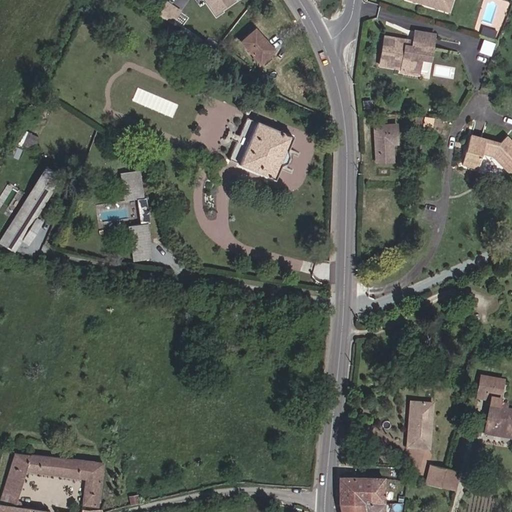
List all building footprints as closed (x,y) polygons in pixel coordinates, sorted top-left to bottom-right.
[(160,13),(174,23),(183,10),(168,0),(160,13)] [(203,0),(215,15),(235,0),(203,0)] [(403,0),(438,11),(441,0),(403,0)] [(441,0),(438,11),(444,13),(448,0),(441,0)] [(269,47),(255,24),(241,32),(255,56),(269,47)] [(408,33),(407,39),(429,43),(429,36),(408,33)] [(426,62),(429,43),(407,39),(406,43),(406,49),(401,48),(401,43),(380,40),(376,68),(397,71),(397,74),(414,77),(416,61),(426,62)] [(323,114),(314,109),(312,112),(321,117),(323,114)] [(412,129),(419,130),(422,118),(415,116),(412,129)] [(257,121),(239,165),(274,179),(280,166),(285,164),(290,154),(287,148),(291,136),(257,121)] [(386,172),(387,153),(390,153),(390,135),(372,134),(372,160),(372,171),(386,172)] [(493,148),(465,141),(457,169),(475,174),(479,159),(489,162),(493,148)] [(493,148),(489,162),(503,179),(511,170),(511,153),(502,142),(493,148)] [(133,170),(119,172),(124,199),(133,198),(137,222),(128,224),(131,247),(145,245),(141,222),(145,221),(141,196),(137,197),(133,170)] [(34,178),(0,243),(17,252),(51,187),(34,178)] [(23,241),(30,244),(42,219),(35,216),(23,241)] [(147,257),(145,245),(131,247),(133,259),(147,257)] [(285,359),(287,352),(279,350),(278,358),(285,359)] [(511,434),(511,410),(507,410),(511,382),(491,379),(487,399),(500,401),(494,431),(511,434)] [(409,437),(430,442),(439,399),(418,394),(409,437)] [(0,498),(0,511),(41,511),(14,508),(24,471),(84,481),(82,505),(97,508),(101,463),(14,453),(0,498)] [(422,487),(439,491),(443,472),(427,469),(422,487)] [(452,474),(443,472),(439,491),(447,493),(452,474)] [(462,477),(452,474),(447,493),(451,494),(458,495),(462,477)] [(340,511),(387,511),(388,499),(381,499),(381,481),(338,481),(340,507),(340,511)] [(131,506),(139,504),(137,497),(129,498),(131,506)]
